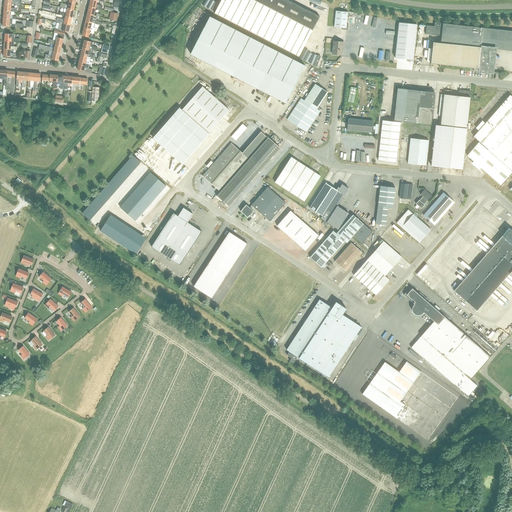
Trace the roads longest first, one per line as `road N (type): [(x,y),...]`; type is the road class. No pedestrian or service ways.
road 1 (unclassified): [(484,184),(371,307),(187,186),(248,113),(329,162)]
road 2 (unclassified): [(511,458),(504,445),(489,443),(432,471),(412,472),(76,244)]
road 3 (unclassified): [(511,84),(340,66)]
road 4 (unclassified): [(329,162),(484,184)]
road 5 (unknown): [(187,183),(144,224),(134,224),(111,206),(142,170)]
road 6 (unclassified): [(511,7),(384,0)]
